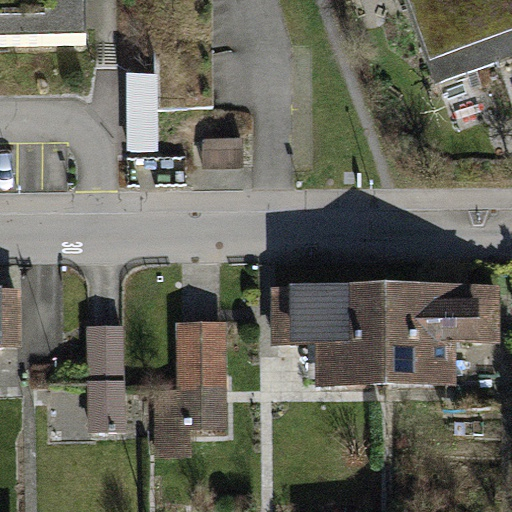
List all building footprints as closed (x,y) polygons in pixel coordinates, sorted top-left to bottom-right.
[(0,0),(0,43),(85,43),(84,0),(0,0)] [(491,49),(473,0),(404,0),(431,71),(491,49)] [(511,41),(511,0),(473,0),(491,49),(511,41)] [(496,297),(386,298),(386,384),(449,383),(449,341),(496,340),(496,297)] [(323,384),(386,384),(386,298),(275,299),(276,342),(323,342),(323,384)] [(17,300),(0,300),(0,344),(17,344),(17,300)] [(222,328),(182,328),(182,428),(222,428),(222,328)] [(121,329),(90,330),(92,431),(123,431),(121,329)]
